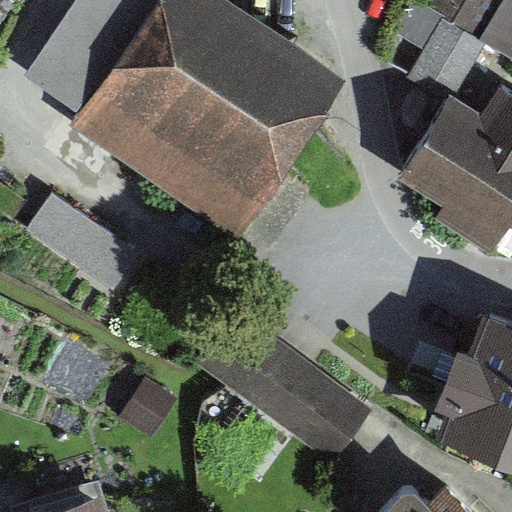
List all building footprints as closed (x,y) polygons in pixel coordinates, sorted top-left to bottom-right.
[(154,0),(57,146),(222,256),(330,97),(184,0),(154,0)] [(452,97),(485,44),(414,0),(411,0),(395,27),(425,46),(410,71),(452,97)] [(511,0),(423,0),(511,49),(511,0)] [(499,259),(511,238),(511,90),(508,88),(490,116),(456,96),(405,179),(452,208),(442,224),(499,259)] [(33,231),(128,282),(150,241),(55,189),(33,231)] [(511,440),(511,311),(487,303),(446,416),(511,440)] [(314,490),(357,435),(228,335),(185,390),(314,490)] [(105,443),(144,466),(166,428),(127,406),(105,443)] [(501,511),(467,480),(450,498),(426,475),(391,511),(501,511)] [(85,505),(87,511),(127,511),(120,492),(85,505)]
